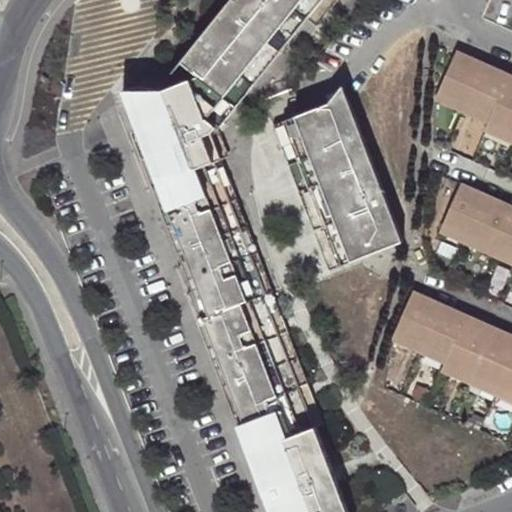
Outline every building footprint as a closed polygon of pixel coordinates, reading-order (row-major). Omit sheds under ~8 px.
[(349,511),(316,425),(205,135),(211,133),(217,125),(209,118),(303,0),(230,0),(180,62),(198,76),(159,93),(158,90),(137,88),(123,92),(138,129),(142,127),(153,155),(163,180),(153,184),(204,317),(198,320),(249,451),(260,448),(274,486),(266,494),(273,511),(349,511)] [(217,131),(321,0),(303,0),(209,118),(217,125),(211,133),(205,135),(316,425),(322,422),(221,158),(225,156),(217,131)] [(458,53),(440,91),(464,101),(479,62),(458,53)] [(158,90),(159,93),(198,76),(180,62),(158,90)] [(461,111),(465,102),(484,64),(479,62),(464,101),(461,111)] [(465,102),(494,115),(511,77),(484,64),(465,102)] [(511,77),(494,115),(490,124),(511,133),(511,77)] [(265,98),(265,104),(273,125),(286,119),(291,117),(295,87),(265,98)] [(436,100),(461,111),(464,101),(440,91),(436,100)] [(286,119),(296,143),(300,155),(311,183),(321,208),(326,222),(343,264),(401,241),(346,96),(291,117),(286,119)] [(494,115),(465,102),(461,111),(490,124),(494,115)] [(273,125),(282,149),(296,143),(286,119),(273,125)] [(486,132),(511,144),(511,133),(490,124),(486,132)] [(132,131),(143,159),(153,155),(142,127),(138,129),(132,131)] [(282,149),(287,161),(300,155),(296,143),(282,149)] [(153,184),(163,180),(153,155),(143,159),(153,184)] [(287,161),(298,189),(311,183),(300,155),(287,161)] [(298,189),(308,213),(321,208),(311,183),(298,189)] [(467,244),(488,197),(462,185),(441,232),(467,244)] [(511,214),(511,207),(488,197),(467,244),(493,256),(511,214)] [(308,213),(313,227),(326,222),(321,208),(308,213)] [(511,214),(493,256),(511,264),(511,214)] [(343,264),(326,222),(313,227),(329,269),(343,264)] [(438,240),(464,252),(467,244),(441,232),(438,240)] [(464,252),(490,264),(493,256),(467,244),(464,252)] [(490,264),(511,273),(511,264),(493,256),(490,264)] [(414,291),(395,330),(423,343),(441,303),(414,291)] [(423,343),(449,355),(467,315),(441,303),(423,343)] [(446,364),(471,375),(492,327),(467,315),(449,355),(446,364)] [(471,375),(499,388),(511,357),(511,335),(492,327),(471,375)] [(420,351),(423,343),(395,330),(391,338),(420,351)] [(420,351),(446,364),(449,355),(423,343),(420,351)] [(511,357),(499,388),(511,393),(511,357)] [(442,373),(468,384),(471,375),(446,364),(442,373)] [(468,384),(495,397),(499,388),(471,375),(468,384)] [(495,397),(511,404),(511,393),(499,388),(495,397)] [(249,451),(266,494),(274,486),(260,448),(249,451)]
